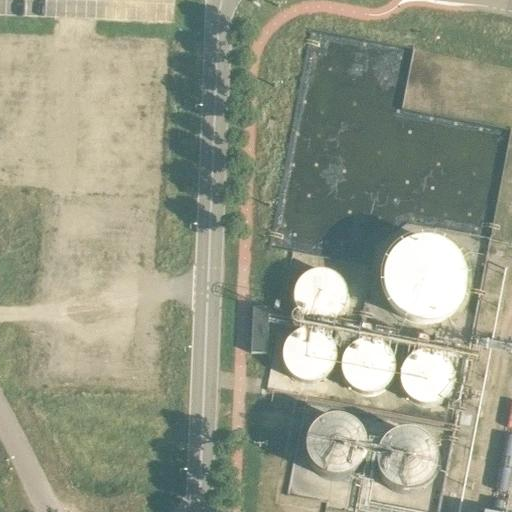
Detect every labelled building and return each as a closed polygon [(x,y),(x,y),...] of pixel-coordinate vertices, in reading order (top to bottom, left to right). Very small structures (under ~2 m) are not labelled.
[(469,145),(479,143),(475,126),(465,129),(469,145)] [(495,173),(494,173),(497,155),(484,153),(482,164),(470,162),(465,189),(491,194),(495,173)] [(415,210),(414,197),(392,200),(394,213),(415,210)] [(424,250),(420,250),(418,250),(416,251),(411,252),(408,254),(405,256),(403,257),(400,260),(398,262),(397,264),(394,267),(393,269),(392,271),(391,274),(390,277),(390,279),(389,283),(389,285),(389,289),(390,294),(391,298),(392,300),(393,302),(395,305),(397,307),(398,309),(401,312),(403,314),(405,315),(407,316),(409,317),(413,319),(418,320),(423,321),(426,321),(429,321),(434,320),(436,319),(438,318),(441,318),(443,316),(445,315),(448,313),(451,310),(453,308),(454,306),(456,303),(458,300),(459,297),(460,294),(460,292),(461,288),(461,283),(461,280),(460,277),(459,274),(458,271),(457,268),(455,265),(452,262),(450,259),(449,258),(447,257),(444,255),(441,253),(438,252),(435,251),(432,250),(430,250),(428,250),(424,250)] [(277,290),(278,253),(255,252),(254,290),(277,290)] [(310,272),(307,272),(305,272),(304,273),(300,274),(298,275),(296,276),(294,277),(292,279),(291,280),(290,282),(288,284),(287,286),(287,287),(286,290),(285,291),(285,293),(285,296),(284,298),(285,300),(285,304),(286,307),(287,308),(288,310),(289,312),(290,314),(291,315),(293,317),(294,318),(296,319),(297,320),(299,321),(302,322),(305,323),(309,323),(311,324),(313,323),(317,323),(318,322),(320,322),(322,321),(323,320),(325,319),(327,317),(329,316),(330,314),(331,313),(333,311),(334,308),(335,306),(336,304),(336,302),(336,300),(336,296),(336,293),(336,292),(335,289),(334,287),(333,285),(332,283),(330,281),(328,279),(328,278),(326,277),(324,276),(322,274),(320,274),(317,273),(316,272),(314,272),(312,272),(310,272)] [(254,356),(269,356),(271,311),(256,310),(254,356)] [(297,333),(294,333),(292,333),(291,333),(287,335),(285,336),(283,337),(281,338),(279,340),(278,341),(277,343),(275,345),(274,346),(274,348),(273,351),(272,352),(272,354),(272,357),(271,358),(272,361),(272,365),(273,367),(274,369),(275,371),(276,373),(277,374),(278,376),(280,378),(281,379),(283,380),(284,381),(286,382),(289,383),(292,384),(296,384),(298,384),(300,384),(304,384),(305,383),(307,382),(309,382),(310,381),(312,380),(314,378),(316,377),(317,375),(318,374),(320,371),(321,369),(322,367),(323,365),(323,363),(323,360),(323,357),(323,354),(323,352),(322,350),(321,348),(320,346),(319,344),(317,341),(315,340),(315,339),(313,338),(311,336),(309,335),(307,334),(305,333),(303,333),(301,333),(299,333),(297,333)] [(352,342),(350,342),(348,342),(346,343),(343,344),(341,345),(338,347),(337,348),(335,349),(334,351),(333,352),(331,354),(330,356),(329,357),(329,360),(328,362),(328,363),(327,366),(327,368),(327,371),(328,374),(329,377),(330,378),(330,380),(332,382),(333,384),(334,385),(336,387),(337,388),(339,389),(340,390),(342,391),(344,392),(348,393),(351,394),(354,394),(356,394),(359,393),(361,392),(363,392),(365,391),(366,390),(368,389),(370,388),(372,386),(373,384),(374,383),(376,381),(377,379),(378,376),(378,374),(379,373),(379,370),(379,366),(379,364),(379,362),(378,359),(377,358),(376,355),(375,353),(373,351),(371,349),(370,348),(369,347),(367,346),(364,344),(363,344),(360,343),(359,342),(357,342),(355,342),(352,342)] [(419,351),(416,351),(414,351),(412,352),(408,353),(405,354),(402,356),(401,357),(398,359),(397,361),(396,362),(394,365),(393,367),(392,369),(391,371),(390,373),(390,375),(390,379),(390,381),(390,384),(390,388),(391,391),(392,393),(393,395),(395,397),(396,399),(397,401),(400,403),(401,404),(403,405),(405,407),(406,407),(409,409),(413,410),(417,410),(421,411),(423,410),(427,410),(429,409),(431,408),(433,407),(435,406),(436,405),(439,403),(441,401),(442,400),(444,398),(445,396),(447,393),(448,390),(449,388),(449,386),(450,383),(450,379),(449,376),(449,374),(448,371),(447,369),(446,366),(444,363),(442,361),(440,359),(439,358),(438,357),(435,355),(433,354),(431,353),(428,352),(426,351),(424,351),(422,351),(419,351)] [(317,425),(314,425),(312,425),(310,426),(307,427),(304,429),(301,430),(300,431),(298,433),(296,435),(295,436),(293,439),(292,441),(291,442),(290,445),(290,447),(289,449),(289,452),(289,454),(289,457),(290,461),(291,464),(292,466),(292,468),(294,470),(295,472),(296,473),(299,476),(300,477),(302,478),(304,479),(305,480),(308,481),(312,482),(316,483),(319,483),(321,483),(325,482),(327,482),(329,481),(331,480),(333,479),(334,478),(338,476),(339,474),(340,473),(342,471),(343,469),(345,466),(346,463),(346,461),(347,459),(347,456),(347,452),(347,449),(347,447),(346,444),(345,443),(344,440),(342,437),(340,435),(338,433),(337,432),(336,431),(333,429),(331,428),(329,427),(326,426),(324,426),(322,425),(320,425),(317,425)] [(409,438),(406,438),(404,438),(402,439),(398,440),(395,442),(393,443),(391,444),(389,446),(388,448),(386,449),(385,452),(384,454),(383,455),(382,458),(381,460),(381,462),(381,465),(380,467),(381,470),(381,474),(382,477),(383,479),(384,481),(385,483),(387,485),(388,486),(390,489),(392,490),(393,491),(395,492),(397,493),(400,494),(404,495),(408,496),(411,496),(413,496),(417,495),(419,495),(420,494),(422,493),(424,492),(426,491),(429,489),(431,487),(432,486),(433,484),(435,482),(436,479),(437,476),(438,474),(438,472),(439,469),(439,465),(438,462),(438,460),(437,457),(437,456),(435,453),(434,450),(432,448),(430,446),(429,445),(427,444),(425,442),(422,441),(420,440),(418,439),(416,439),(414,438),(412,438),(409,438)]
